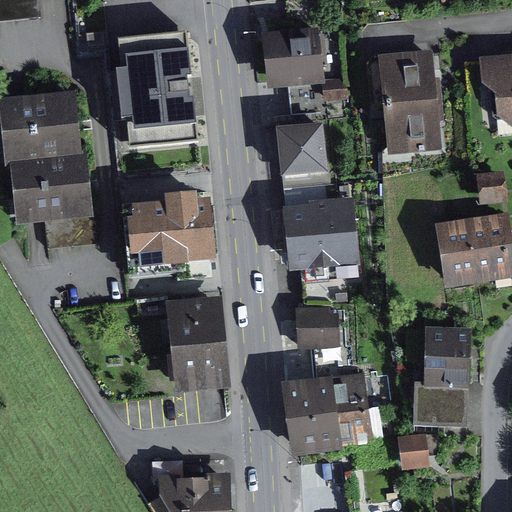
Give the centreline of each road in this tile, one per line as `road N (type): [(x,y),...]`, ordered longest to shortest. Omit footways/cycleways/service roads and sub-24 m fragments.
road 1 (primary): [(223,0),(265,511)]
road 2 (residential): [(494,511),(496,387),(511,339)]
